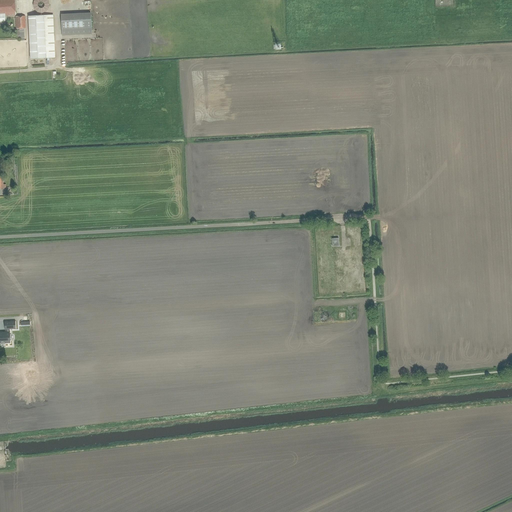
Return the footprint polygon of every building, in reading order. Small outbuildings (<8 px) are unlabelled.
[(0,0),(0,15),(15,15),(14,0),(0,0)] [(49,1),(44,0),(34,0),(34,9),(38,10),(38,11),(48,12),(49,1)] [(53,15),(28,16),(30,59),(47,58),(49,58),(55,58),(53,15)] [(22,28),(23,28),(26,27),(25,16),(15,16),(16,28),(19,28),(22,28)] [(7,332),(0,332),(0,343),(10,343),(10,332),(9,332),(9,329),(16,329),(15,321),(4,322),(5,330),(7,329),(7,332)]
